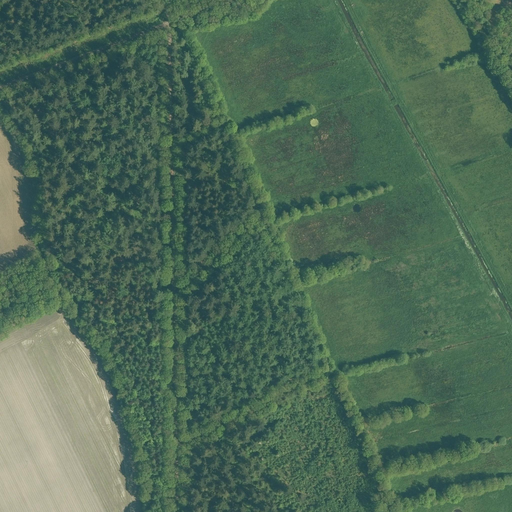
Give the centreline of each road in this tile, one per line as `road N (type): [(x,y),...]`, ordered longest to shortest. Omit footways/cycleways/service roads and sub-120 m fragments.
road 1 (track): [(176,511),(170,22)]
road 2 (track): [(141,511),(136,459),(109,373),(68,317),(45,267),(29,166),(0,115)]
road 3 (track): [(346,0),(511,304)]
road 4 (track): [(0,87),(170,22)]
road 5 (track): [(175,444),(334,362)]
road 6 (track): [(173,289),(257,218),(278,253),(285,251)]
